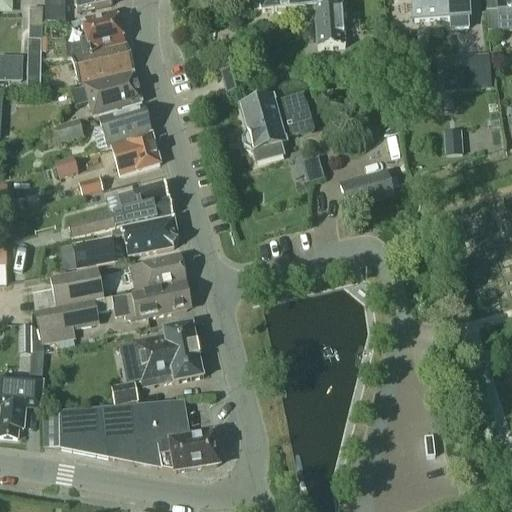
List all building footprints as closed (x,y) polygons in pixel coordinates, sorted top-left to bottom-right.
[(64,0),(44,0),(45,25),(65,25),(64,0)] [(73,0),(77,14),(111,7),(110,4),(112,2),(111,0),(73,0)] [(289,13),(287,0),(261,0),(263,15),(289,13)] [(314,0),(287,0),(289,13),(314,10),(318,53),(346,50),(340,0),(331,0),(315,2),(314,0)] [(467,21),(468,21),(466,0),(412,0),(414,25),(450,22),(450,32),(468,31),(467,21)] [(487,33),(511,32),(511,0),(496,0),(497,12),(486,12),(487,33)] [(40,93),(41,64),(41,40),(42,11),(30,10),(29,41),(27,41),(26,93),(40,93)] [(79,44),(82,57),(124,46),(123,42),(124,41),(118,19),(117,19),(116,15),(113,15),(71,26),(72,30),(78,28),(81,28),(85,43),(79,44)] [(390,56),(389,41),(372,42),(372,56),(390,56)] [(78,88),(133,75),(125,47),(124,47),(124,46),(82,57),(70,60),(78,88)] [(488,57),(445,60),(447,94),(491,91),(488,57)] [(22,66),(0,66),(0,83),(22,84),(22,66)] [(218,72),(224,96),(243,91),(237,68),(218,72)] [(142,106),(133,75),(78,88),(78,89),(82,88),(83,91),(70,95),(75,110),(87,106),(92,120),(142,106)] [(314,133),(312,125),(305,97),(274,105),(273,101),(239,110),(247,137),(242,144),(245,152),(249,154),(251,158),(253,158),(255,166),(285,158),(282,148),(288,147),(286,143),(299,139),(302,141),(312,138),(314,133)] [(100,130),(95,132),(93,136),(97,152),(105,149),(106,151),(111,149),(110,148),(151,136),(143,110),(98,123),(100,130)] [(79,123),(54,130),(59,147),(84,140),(79,123)] [(466,132),(450,133),(451,155),(467,155),(466,132)] [(110,148),(111,149),(119,179),(136,174),(136,175),(161,168),(152,136),(151,136),(110,148)] [(73,161),(55,166),(60,182),(78,177),(73,161)] [(394,203),(386,174),(339,186),(347,215),(394,203)] [(79,186),(82,199),(102,194),(99,181),(79,186)] [(157,222),(172,218),(169,201),(168,201),(165,185),(133,194),(118,199),(122,214),(68,228),(71,242),(116,231),(157,222)] [(0,207),(17,206),(15,188),(0,188),(0,207)] [(171,222),(121,232),(112,234),(114,245),(123,243),(127,261),(174,251),(178,246),(173,221),(171,221),(171,222)] [(112,241),(71,249),(76,274),(117,265),(112,241)] [(137,296),(135,297),(186,288),(181,259),(133,269),(137,296)] [(94,304),(104,303),(98,273),(49,281),(51,294),(32,296),(35,315),(37,315),(94,304)] [(134,297),(120,300),(111,301),(115,322),(124,320),(125,324),(135,322),(136,327),(148,325),(148,322),(187,314),(190,309),(186,288),(135,297),(134,298),(134,297)] [(99,329),(94,304),(37,315),(35,315),(40,349),(75,343),(73,334),(99,329)] [(172,387),(204,380),(203,377),(202,377),(193,329),(194,329),(193,326),(163,332),(164,340),(132,346),(140,385),(141,392),(172,386),(172,387)] [(32,357),(31,328),(18,329),(18,357),(32,357)] [(41,407),(42,384),(0,380),(0,403),(1,404),(0,413),(0,440),(17,442),(18,432),(23,432),(25,406),(41,407)] [(114,410),(138,405),(134,386),(110,391),(114,410)] [(180,473),(176,444),(189,442),(184,406),(136,409),(136,408),(60,416),(63,452),(112,460),(112,461),(180,473)] [(212,439),(189,442),(176,444),(180,473),(216,467),(212,439)]
